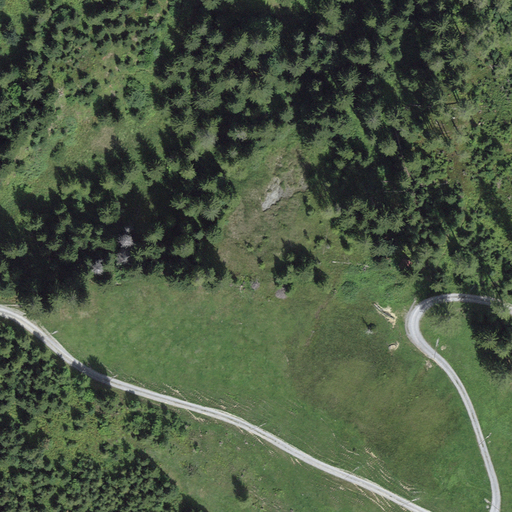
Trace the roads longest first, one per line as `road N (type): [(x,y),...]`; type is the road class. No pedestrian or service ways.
road 1 (track): [(0,308),(92,373),(269,433),(424,511)]
road 2 (track): [(496,511),(470,407),(420,341),(414,319),(434,298),(482,298),(511,312)]
